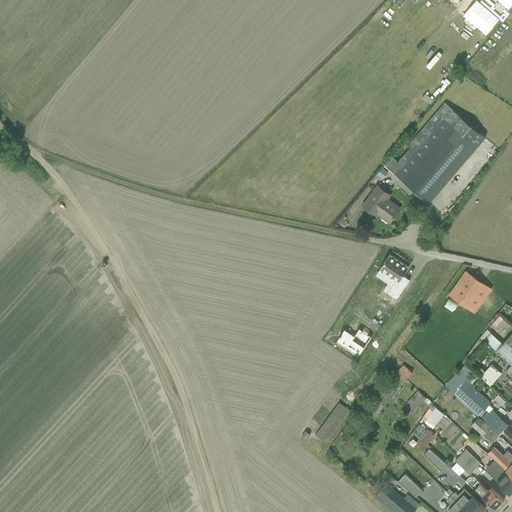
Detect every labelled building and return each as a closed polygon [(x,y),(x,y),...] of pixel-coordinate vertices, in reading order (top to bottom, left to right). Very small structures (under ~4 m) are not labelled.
[(393,156),(384,166),(428,203),(485,138),(444,102),(396,159),(393,156)] [(382,167),(376,174),(382,179),(388,173),(382,167)] [(377,184),(361,205),(376,217),(377,215),(389,224),(401,208),(389,199),(391,195),(377,184)] [(410,280),(403,275),(409,267),(389,254),(379,269),(396,280),(387,293),(396,299),(410,280)] [(463,272),(449,294),(476,312),(490,291),(463,272)] [(452,301),(448,309),(464,320),(469,313),(452,301)] [(507,322),(499,315),(491,324),(499,331),(507,322)] [(510,365),(511,366),(511,332),(502,344),(490,333),(483,341),(510,365)] [(481,368),(476,373),(490,386),(501,373),(491,364),(485,371),(481,368)] [(412,373),(402,365),(375,396),(364,412),(374,418),(385,404),(412,373)] [(444,386),(478,416),(490,403),(465,380),(469,375),(462,368),(444,386)] [(306,418),(324,394),(335,402),(338,398),(327,390),(324,394),(321,392),(303,415),(306,418)] [(426,399),(417,391),(403,406),(412,414),(426,399)] [(492,393),(488,397),(497,406),(501,402),(492,393)] [(349,410),(339,402),(315,435),(325,443),(349,410)] [(424,421),(435,430),(445,417),(432,404),(421,418),(424,421)] [(481,419),(498,435),(508,424),(492,409),(481,419)] [(499,435),(498,435),(481,419),(478,416),(471,425),(488,440),(489,439),(493,442),(499,435)] [(418,431),(424,421),(421,418),(414,428),(418,431)] [(511,440),(511,425),(510,424),(503,432),(511,440)] [(434,433),(424,425),(417,435),(426,443),(434,433)] [(307,440),(310,434),(305,431),(301,436),(307,440)] [(472,442),(468,447),(474,453),(478,448),(472,442)] [(498,464),(511,477),(511,455),(507,451),(503,454),(494,446),(487,453),(498,464)] [(423,454),(441,470),(446,464),(429,448),(423,454)] [(464,469),(469,474),(480,463),(466,449),(455,461),(456,462),(464,469)] [(464,469),(456,462),(451,467),(458,475),(464,469)] [(509,493),(511,490),(511,477),(498,464),(493,468),(501,476),(497,481),(509,493)] [(404,473),(397,481),(416,496),(422,490),(404,473)] [(472,486),(477,480),(474,477),(468,477),(465,481),(471,487),(472,486)] [(472,486),(495,508),(503,499),(490,487),(488,490),(477,480),(472,486)] [(374,497),(391,511),(413,511),(416,509),(390,488),(385,484),(374,497)] [(450,495),(467,511),(481,511),(485,508),(464,488),(458,495),(455,492),(453,492),(450,495)] [(444,510),(446,511),(467,511),(450,495),(447,499),(447,501),(450,503),(444,510)]
